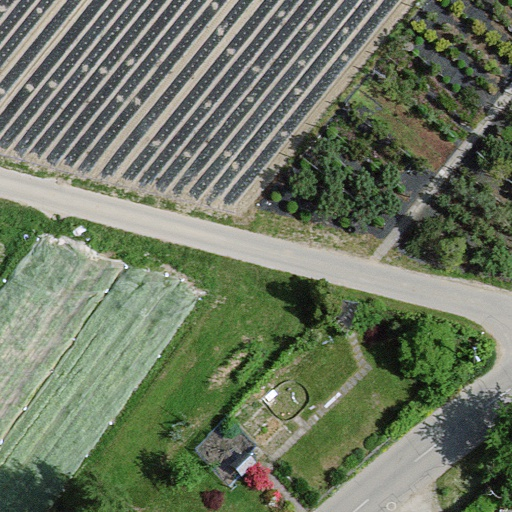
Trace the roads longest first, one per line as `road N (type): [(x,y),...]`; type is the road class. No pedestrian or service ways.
road 1 (track): [(511,291),(0,173)]
road 2 (tertiary): [(511,376),(338,511)]
